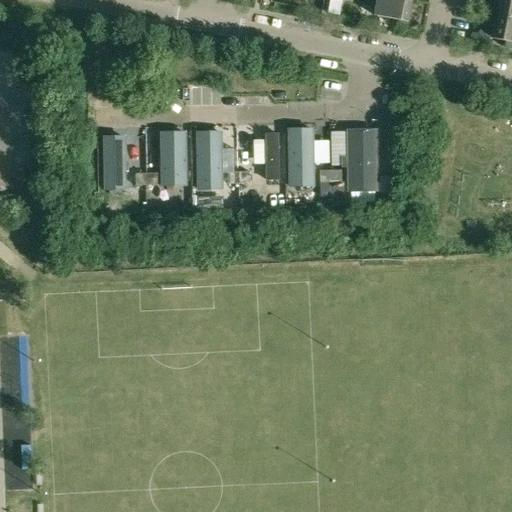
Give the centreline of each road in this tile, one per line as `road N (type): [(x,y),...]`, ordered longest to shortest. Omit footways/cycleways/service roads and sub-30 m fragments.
road 1 (residential): [(109,118),(359,108),(367,52)]
road 2 (tertiary): [(367,52),(208,23)]
